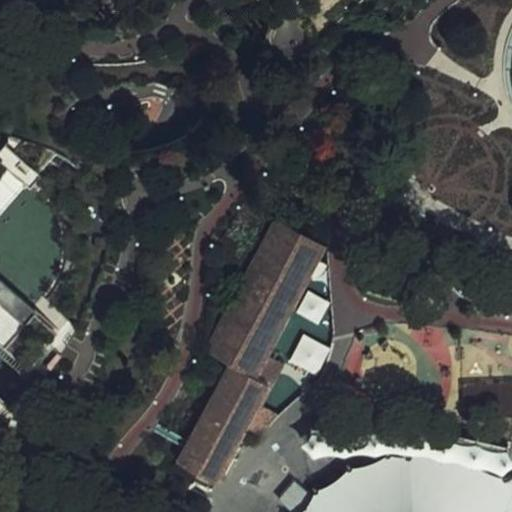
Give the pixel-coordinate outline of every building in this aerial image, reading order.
[(0,406),(11,395),(0,384),(0,348),(21,368),(71,266),(54,194),(6,152),(0,159),(0,406)] [(174,458),(215,480),(271,378),(258,371),(327,245),(275,217),(204,349),(227,361),(174,458)] [(328,347),(302,334),(288,363),(315,376),(328,347)] [(432,419),(312,415),(305,431),(311,447),(431,450),(435,436),(432,419)] [(511,442),(453,427),(445,438),(447,450),(511,467),(511,466),(511,442)] [(445,455),(394,456),(346,473),(306,505),(301,511),(511,511),(511,485),(494,472),(445,455)]
